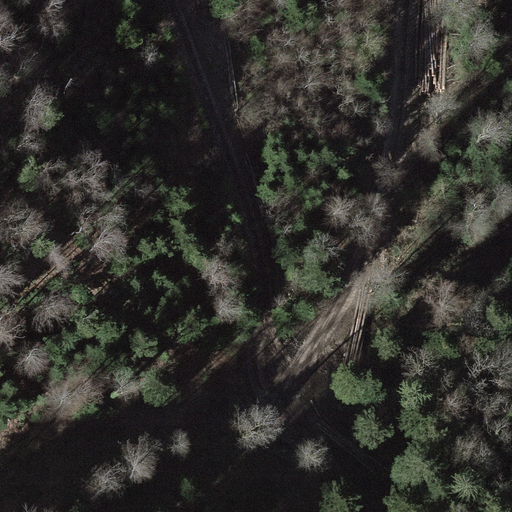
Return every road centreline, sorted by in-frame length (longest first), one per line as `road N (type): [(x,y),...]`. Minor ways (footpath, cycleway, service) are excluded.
road 1 (track): [(410,0),(404,107),(377,243),(286,405),(251,403),(251,365),(276,304),(177,0)]
road 2 (track): [(286,405),(367,511)]
